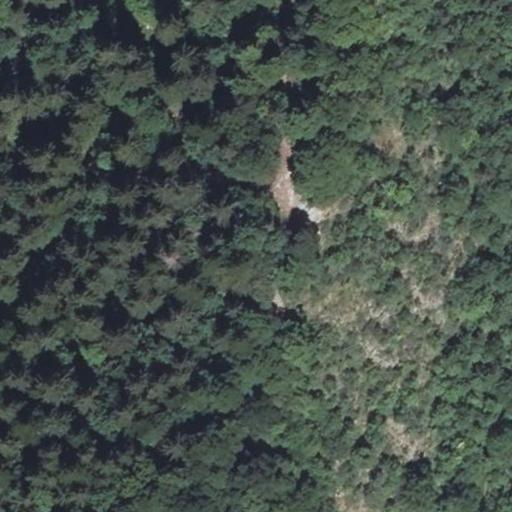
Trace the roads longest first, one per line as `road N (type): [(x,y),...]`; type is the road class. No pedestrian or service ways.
road 1 (track): [(0,304),(113,169),(174,154),(297,160)]
road 2 (track): [(217,511),(271,343),(297,160)]
road 3 (track): [(134,0),(235,36),(311,108)]
road 4 (track): [(297,160),(327,46),(320,0)]
